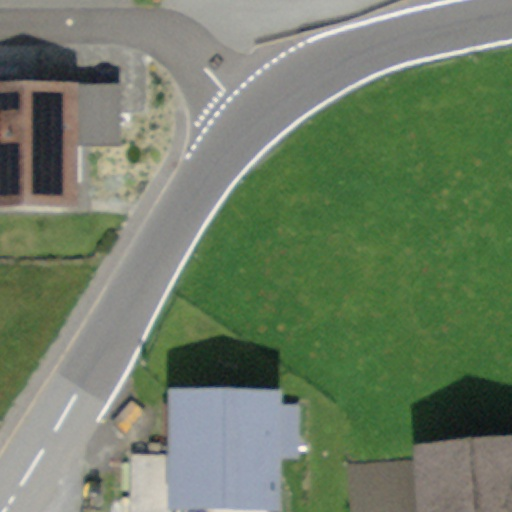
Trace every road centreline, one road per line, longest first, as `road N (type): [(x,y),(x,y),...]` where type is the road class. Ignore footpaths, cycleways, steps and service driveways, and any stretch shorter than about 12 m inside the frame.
road 1 (primary): [(0,510),(195,192),(257,113)]
road 2 (residential): [(257,113),(160,36),(0,29)]
road 3 (primary): [(257,113),(317,68),(352,53),(511,16)]
